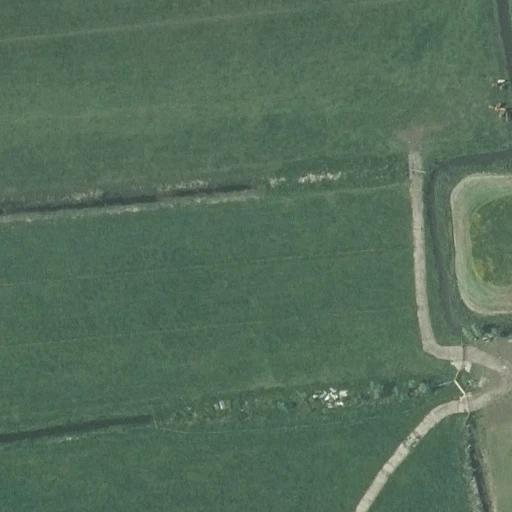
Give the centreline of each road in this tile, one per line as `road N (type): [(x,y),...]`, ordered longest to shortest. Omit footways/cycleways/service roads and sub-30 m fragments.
road 1 (track): [(413,154),(427,342),(511,374)]
road 2 (track): [(511,379),(479,403),(437,413),(364,511)]
